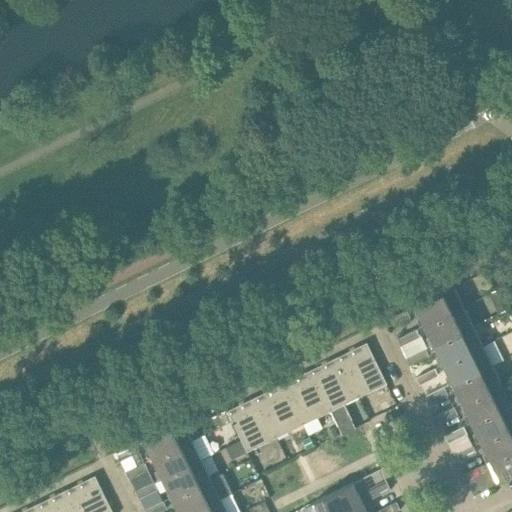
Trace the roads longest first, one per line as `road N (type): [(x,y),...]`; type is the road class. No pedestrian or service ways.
road 1 (tertiary): [(0,397),(511,144)]
road 2 (tertiary): [(511,100),(0,352)]
road 3 (residential): [(466,511),(382,328)]
